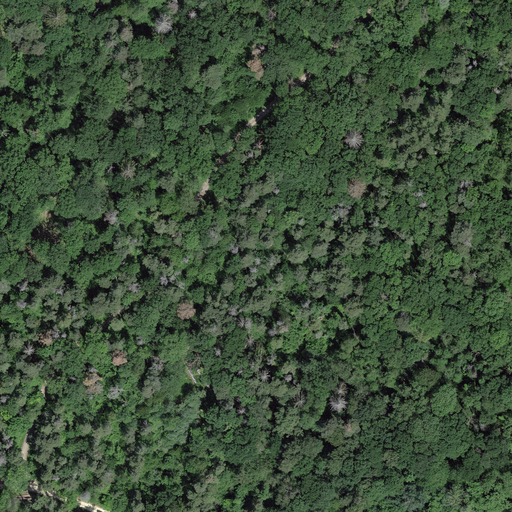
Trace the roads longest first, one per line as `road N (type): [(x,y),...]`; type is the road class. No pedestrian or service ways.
road 1 (track): [(384,0),(273,104),(57,392),(28,471),(0,483)]
road 2 (track): [(3,481),(120,511)]
